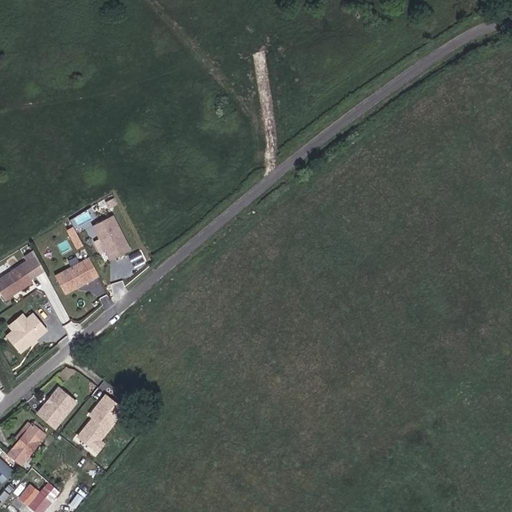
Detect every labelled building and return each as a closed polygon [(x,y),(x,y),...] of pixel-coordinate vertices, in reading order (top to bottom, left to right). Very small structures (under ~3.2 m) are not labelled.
[(133,252),(116,217),(96,227),(103,241),(108,252),(115,254),(118,259),(133,252)] [(108,252),(103,241),(98,244),(104,255),(108,252)] [(118,259),(115,254),(108,252),(113,262),(118,259)] [(85,287),(102,278),(90,256),(84,259),(86,264),(59,278),(68,296),(80,289),(81,287),(83,286),(85,287)] [(0,292),(6,303),(34,285),(24,268),(0,282),(0,292)] [(22,355),(49,332),(35,316),(28,322),(15,333),(8,339),(22,355)] [(28,322),(24,317),(11,329),(15,333),(28,322)] [(77,403),(60,389),(39,414),(56,428),(77,403)] [(101,439),(124,409),(104,394),(88,415),(91,417),(76,438),(97,454),(106,443),(101,439)] [(11,456),(22,466),(47,438),(36,428),(11,456)] [(0,484),(12,471),(0,460),(0,484)] [(32,488),(22,500),(36,511),(48,511),(52,507),(39,497),(41,495),(32,488)]
